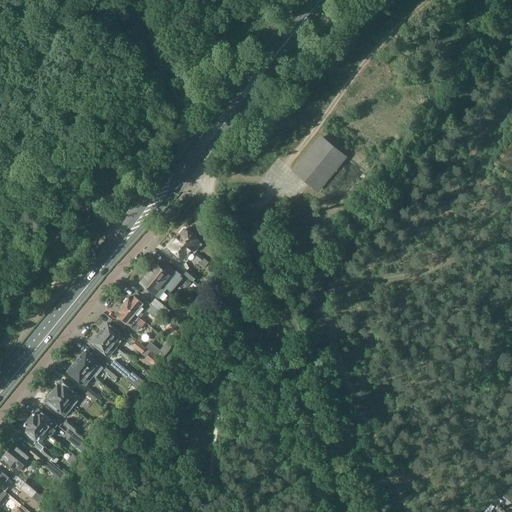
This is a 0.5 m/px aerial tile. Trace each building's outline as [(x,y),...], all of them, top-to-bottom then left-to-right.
[(474,161),(473,162),(474,164),(477,167),(511,199),(511,109),(477,155),(474,161)] [(344,157),(321,138),(294,171),(317,190),(344,157)] [(207,234),(202,223),(196,226),(201,237),(207,234)] [(199,241),(194,237),(185,229),(184,230),(182,230),(180,233),(180,235),(177,239),(191,251),(199,241)] [(191,251),(177,239),(173,243),(172,243),(169,246),(169,247),(169,248),(183,260),(191,251)] [(195,257),(200,261),(203,257),(198,253),(195,257)] [(203,257),(200,261),(205,266),(208,262),(203,257)] [(178,283),(176,281),(156,264),(155,265),(153,266),(151,268),(151,270),(148,274),(165,288),(168,290),(171,287),(173,289),(178,283)] [(188,270),(185,274),(193,281),(197,277),(188,270)] [(165,288),(148,274),(144,278),(143,278),(140,281),(141,282),(140,284),(154,295),(157,298),(165,288)] [(129,298),(123,304),(140,318),(147,309),(142,306),(143,305),(134,297),(132,300),(129,298)] [(209,302),(203,297),(193,309),(199,314),(209,302)] [(151,305),(164,316),(167,319),(169,311),(155,300),(151,305)] [(131,328),(140,318),(123,304),(115,314),(131,328)] [(181,319),(176,325),(184,332),(189,325),(181,319)] [(169,329),(179,337),(184,332),(173,323),(169,329)] [(117,348),(120,345),(125,339),(121,336),(121,335),(108,324),(107,325),(105,325),(103,328),(103,329),(99,334),(117,348)] [(109,357),(117,348),(99,334),(96,338),(94,338),(92,341),(93,342),(92,343),(106,355),(106,354),(109,357)] [(147,349),(137,341),(133,346),(143,354),(147,349)] [(162,360),(166,354),(151,342),(146,348),(162,360)] [(143,354),(142,355),(147,359),(152,353),(147,349),(143,354)] [(80,358),(76,362),(93,376),(95,378),(103,368),(98,364),(84,352),(83,354),(81,354),(79,356),(80,358)] [(132,357),(126,352),(122,356),(129,361),(132,357)] [(155,367),(161,360),(152,353),(147,359),(146,360),(155,367)] [(138,388),(143,381),(132,372),(131,374),(115,360),(110,366),(138,388)] [(69,371),(68,371),(68,372),(82,384),(83,383),(86,386),(93,376),(76,362),(72,367),(71,367),(68,369),(69,371)] [(120,374),(109,365),(104,370),(116,380),(120,374)] [(54,390),(53,391),(73,407),(81,398),(74,392),(74,391),(62,381),(58,387),(56,387),(54,389),(54,390)] [(90,389),(86,394),(95,401),(98,397),(90,389)] [(73,407),(53,391),(53,393),(51,393),(49,395),(50,397),(46,402),(58,412),(58,411),(65,417),(73,407)] [(29,419),(45,432),(52,438),(56,433),(53,430),(57,426),(38,410),(35,414),(34,413),(29,419)] [(45,432),(29,419),(24,426),(25,427),(22,431),(36,443),(45,432)] [(72,431),(76,426),(68,419),(64,424),(69,428),(72,431)] [(101,419),(95,425),(103,432),(108,425),(101,419)] [(84,454),(91,446),(72,431),(69,428),(66,433),(70,436),(67,439),(84,454)] [(3,456),(2,458),(6,462),(14,470),(16,467),(21,471),(31,459),(17,448),(18,446),(14,443),(3,456)] [(55,456),(45,447),(40,452),(51,461),(55,456)] [(33,448),(29,454),(53,474),(51,477),(56,481),(63,473),(33,448)] [(78,462),(72,457),(67,463),(73,468),(78,462)] [(8,478),(7,477),(1,471),(0,472),(0,487),(5,492),(6,493),(19,477),(13,472),(8,478)] [(31,498),(36,492),(25,482),(20,489),(31,498)] [(502,502),(511,510),(511,509),(511,497),(509,494),(502,502)]
